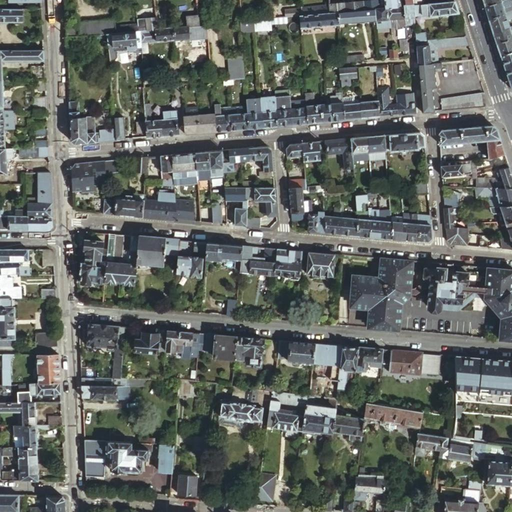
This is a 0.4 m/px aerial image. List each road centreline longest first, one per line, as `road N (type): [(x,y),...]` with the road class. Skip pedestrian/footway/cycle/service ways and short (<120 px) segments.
road 1 (residential): [(66,308),(511,348)]
road 2 (residential): [(59,155),(281,137)]
road 3 (residential): [(283,238),(63,220)]
road 4 (residential): [(271,511),(76,499)]
road 5 (tertiary): [(75,487),(66,308)]
road 6 (residential): [(440,251),(283,238)]
road 7 (tertiary): [(59,155),(53,0)]
road 8 (residential): [(281,137),(420,123)]
road 9 (residential): [(339,66),(411,61),(420,123)]
road 10 (residential): [(440,251),(429,123)]
